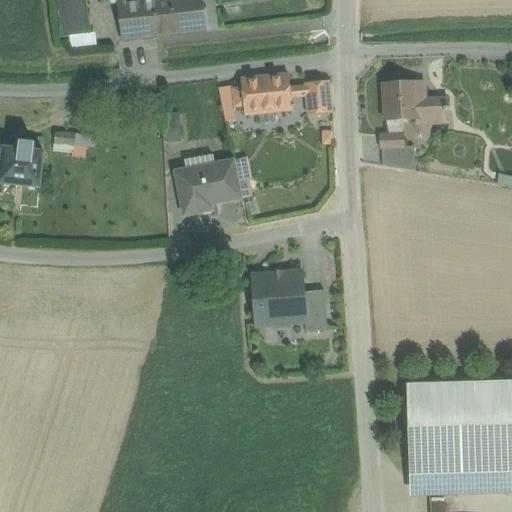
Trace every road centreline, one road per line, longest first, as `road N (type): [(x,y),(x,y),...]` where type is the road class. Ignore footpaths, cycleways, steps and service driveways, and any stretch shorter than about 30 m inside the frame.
road 1 (residential): [(0,252),(109,257),(193,249),(351,217)]
road 2 (unclassified): [(0,91),(342,60)]
road 3 (residential): [(372,511),(351,217)]
road 4 (unclassified): [(342,60),(451,49),(511,53)]
road 5 (residential): [(351,217),(342,60)]
